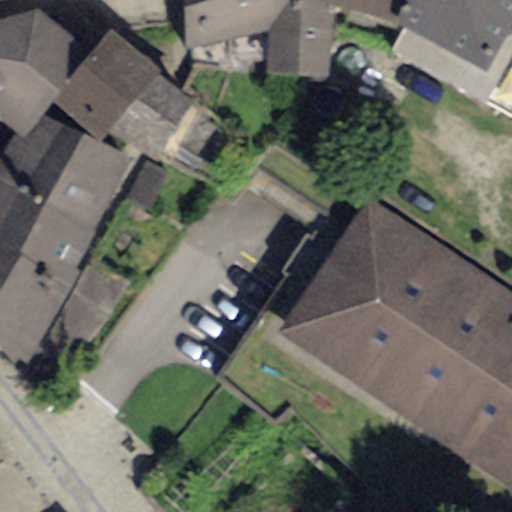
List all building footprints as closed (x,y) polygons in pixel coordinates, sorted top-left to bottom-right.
[(333,22),(325,0),(183,0),(191,61),(268,43),(267,85),(329,87),(333,22)] [(390,36),(408,0),(325,0),(333,22),(390,36)] [(511,37),(511,0),(408,0),(390,36),(400,41),(389,62),(485,112),(511,60),(511,40),(511,37)] [(40,18),(0,31),(0,135),(14,147),(23,154),(54,116),(93,60),(40,18)] [(108,39),(93,60),(54,116),(99,154),(135,163),(139,164),(144,167),(158,174),(165,163),(178,171),(204,118),(171,91),(108,39)] [(99,154),(54,116),(23,154),(14,147),(0,166),(0,355),(22,380),(52,344),(90,259),(135,163),(99,154)] [(511,295),(365,203),(277,340),(300,354),(511,488),(511,295)] [(70,337),(45,394),(65,403),(90,346),(70,337)] [(233,511),(348,511),(353,507),(294,450),(233,511)]
